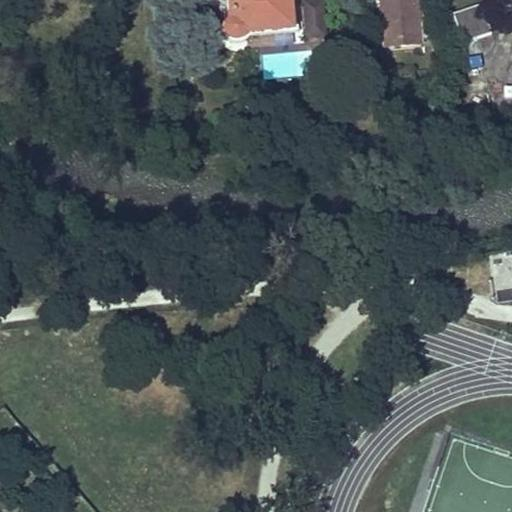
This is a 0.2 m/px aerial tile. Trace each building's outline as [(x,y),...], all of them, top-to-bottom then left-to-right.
[(226,25),(224,28),(224,33),(226,36),(229,39),(232,40),(234,41),(238,40),(241,38),(244,33),(292,29),(288,0),(229,0),(231,19),(228,22),(226,25)] [(305,0),(302,33),(320,35),(324,1),(310,0),(305,0)] [(413,0),(378,0),(383,48),(418,45),(413,0)] [(431,0),(418,0),(419,11),(432,10),(431,0)] [(481,5),(452,15),(462,43),(490,33),(481,5)] [(433,13),(420,14),(422,38),(434,37),(433,13)] [(425,102),(430,149),(443,148),(438,101),(425,102)] [(511,296),(511,258),(491,262),(496,299),(511,296)]
